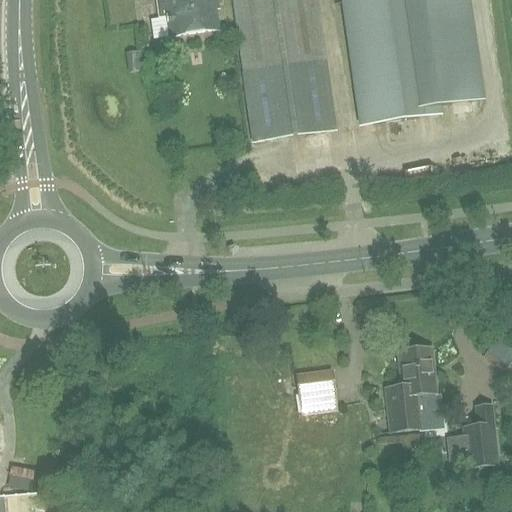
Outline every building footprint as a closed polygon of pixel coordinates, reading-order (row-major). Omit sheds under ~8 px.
[(336,133),(325,62),(316,0),(160,0),(161,3),(156,4),(159,19),(166,18),(169,39),(219,31),(216,11),(219,11),(217,0),(232,0),(253,145),(336,133)] [(466,0),(344,0),(363,128),(440,117),(439,108),(481,101),(466,0)] [(511,369),(511,349),(501,343),(492,357),(511,369)] [(405,411),(418,410),(417,398),(435,396),(430,352),(399,355),(403,390),(405,411)] [(299,399),(335,395),(332,374),(297,378),(299,399)] [(392,435),(421,432),(418,410),(405,411),(403,390),(387,392),(392,435)] [(477,409),(479,430),(465,431),(469,470),(497,467),(490,407),(477,409)]
